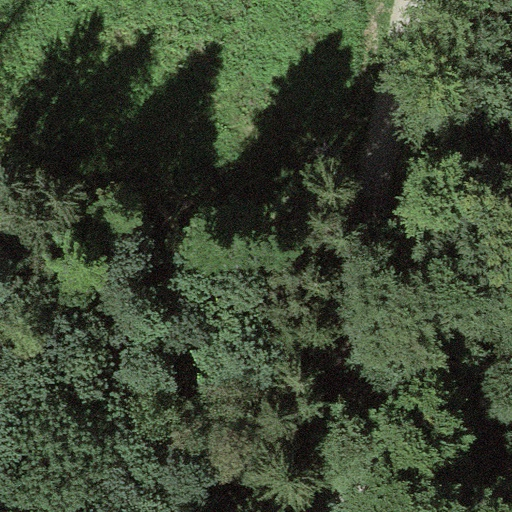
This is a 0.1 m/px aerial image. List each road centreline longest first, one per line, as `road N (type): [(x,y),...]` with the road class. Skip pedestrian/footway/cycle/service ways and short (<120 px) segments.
road 1 (motorway): [(0,164),(511,83)]
road 2 (track): [(354,511),(348,386),(355,287),(408,0)]
